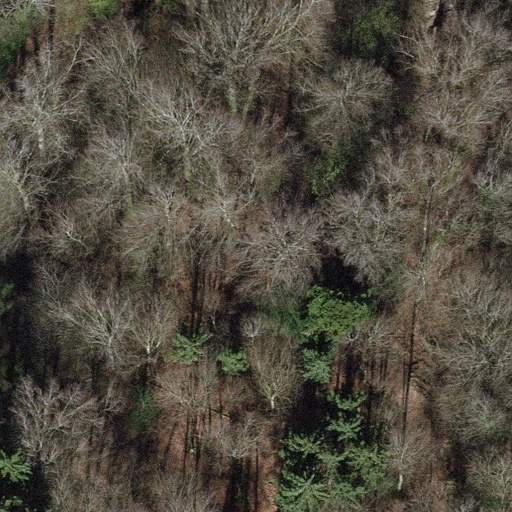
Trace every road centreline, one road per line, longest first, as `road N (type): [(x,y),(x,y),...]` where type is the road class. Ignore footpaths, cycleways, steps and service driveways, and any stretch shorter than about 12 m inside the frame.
road 1 (track): [(445,511),(421,421),(369,327),(319,264),(245,218),(171,218),(144,230),(117,255),(0,420)]
road 2 (track): [(0,470),(99,472),(128,482),(153,511)]
